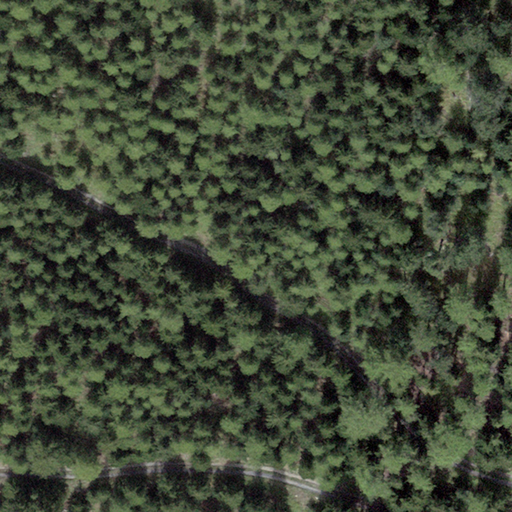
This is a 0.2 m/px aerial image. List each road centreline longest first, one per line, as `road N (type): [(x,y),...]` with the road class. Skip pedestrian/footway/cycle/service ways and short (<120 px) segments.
road 1 (track): [(511,471),(220,269),(0,153)]
road 2 (track): [(0,472),(41,478),(233,469),(284,476),(384,511)]
